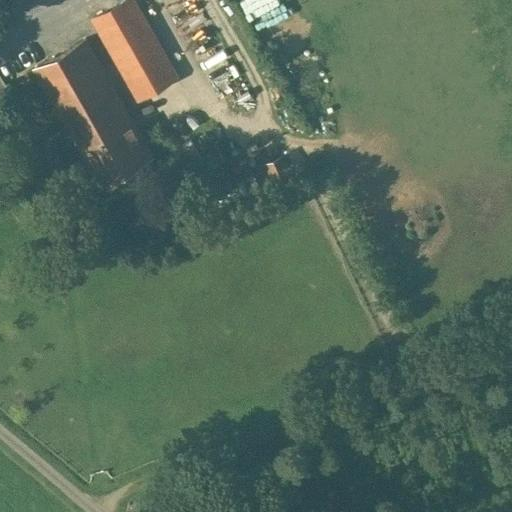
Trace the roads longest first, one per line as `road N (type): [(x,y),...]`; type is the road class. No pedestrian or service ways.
road 1 (track): [(99,511),(115,496),(414,373),(225,0)]
road 2 (unclassified): [(99,511),(0,428)]
